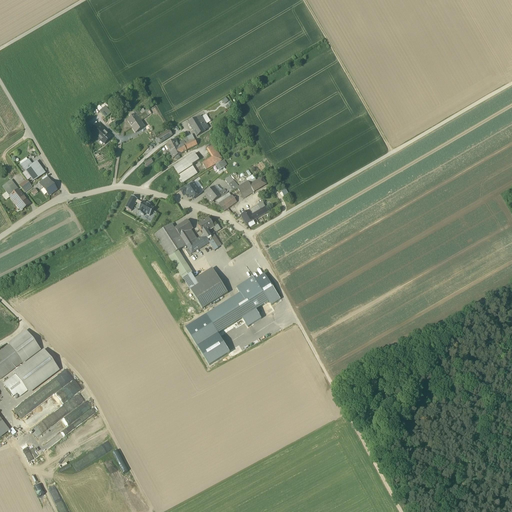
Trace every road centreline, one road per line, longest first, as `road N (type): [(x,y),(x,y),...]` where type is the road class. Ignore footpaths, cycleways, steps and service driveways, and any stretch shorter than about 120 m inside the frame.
road 1 (track): [(402,511),(249,235),(511,83)]
road 2 (residential): [(0,237),(54,201),(120,186),(222,216),(249,235)]
road 3 (track): [(0,299),(78,376),(152,511)]
road 4 (track): [(511,284),(333,387)]
road 5 (track): [(511,336),(452,511)]
road 6 (track): [(303,0),(392,152)]
road 7 (track): [(0,82),(67,198)]
